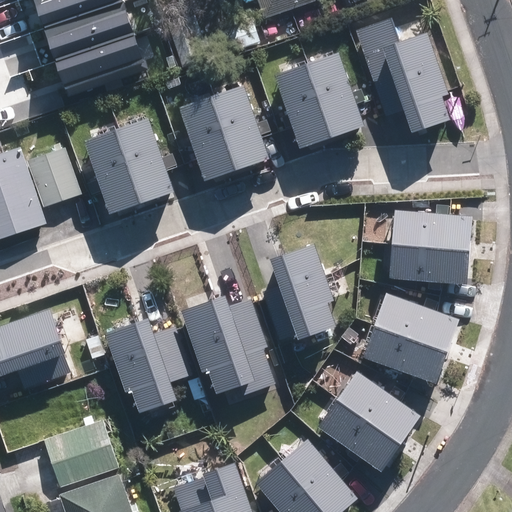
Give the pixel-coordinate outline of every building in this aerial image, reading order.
[(38,0),(48,26),(128,0),(38,0)] [(128,0),(48,26),(58,59),(139,32),(128,0)] [(269,0),(274,13),(316,0),(269,0)] [(365,17),(399,121),(449,104),(414,0),(365,17)] [(254,10),(222,23),(233,53),(265,40),(254,10)] [(209,41),(198,11),(172,20),(188,67),(209,60),(203,43),(209,41)] [(58,59),(69,91),(150,65),(139,32),(58,59)] [(293,144),(359,122),(330,35),(264,57),(293,144)] [(169,89),(197,171),(263,149),(236,67),(169,89)] [(143,101),(81,122),(109,205),(171,185),(143,101)] [(42,124),(49,146),(73,139),(66,116),(42,124)] [(0,236),(52,219),(28,147),(0,156),(0,236)] [(71,147),(37,159),(52,203),(86,191),(71,147)] [(385,194),(379,263),(458,270),(464,201),(385,194)] [(259,241),(287,324),(328,311),(300,227),(259,241)] [(248,364),(219,277),(175,292),(204,379),(248,364)] [(379,282),(356,341),(427,368),(450,309),(379,282)] [(0,312),(0,377),(65,356),(45,298),(0,312)] [(129,400),(173,385),(145,300),(100,315),(129,400)] [(313,411),(373,453),(410,400),(350,358),(313,411)] [(316,511),(351,480),(296,421),(252,462),(298,511),(316,511)] [(114,437),(55,460),(64,485),(124,462),(114,437)] [(153,465),(168,511),(246,511),(223,442),(153,465)] [(141,511),(131,476),(72,493),(77,511),(141,511)]
